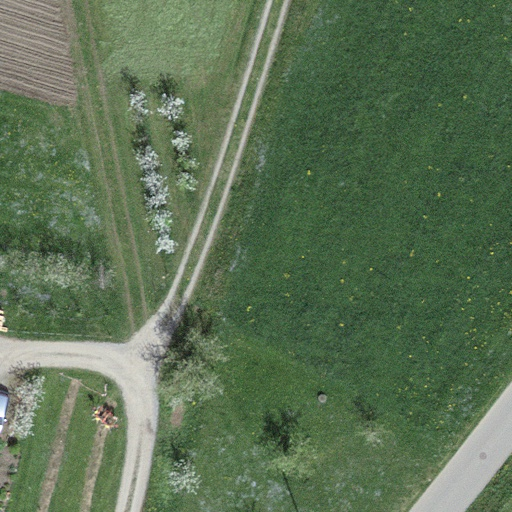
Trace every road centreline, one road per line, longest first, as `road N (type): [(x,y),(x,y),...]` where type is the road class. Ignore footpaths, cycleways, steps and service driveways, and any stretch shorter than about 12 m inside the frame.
road 1 (track): [(275,0),(191,262),(137,371)]
road 2 (track): [(127,511),(142,443),(137,371),(103,354),(0,354)]
road 3 (unclassified): [(511,412),(434,511)]
